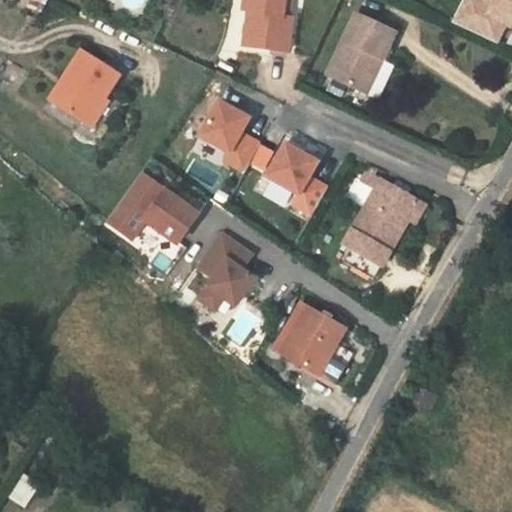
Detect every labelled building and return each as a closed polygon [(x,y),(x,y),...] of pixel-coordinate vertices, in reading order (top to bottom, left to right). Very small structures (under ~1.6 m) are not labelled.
[(49,0),(30,0),(26,8),(40,12),(49,0)] [(251,0),(250,11),(245,46),(286,52),(291,19),(287,18),(289,0),(251,0)] [(511,0),(464,0),(452,23),(480,36),(491,16),(511,26),(511,0)] [(328,76),(379,100),(395,66),(382,61),(395,32),(356,14),(328,76)] [(49,100),(68,112),(100,63),(81,51),(49,100)] [(119,75),(100,63),(68,112),(87,125),(103,99),(119,75)] [(511,76),(505,73),(499,83),(511,90),(511,76)] [(108,102),(103,99),(87,125),(91,128),(108,102)] [(199,138),(229,155),(241,135),(250,120),(219,102),(199,138)] [(241,135),(229,155),(225,163),(244,174),(260,146),(241,135)] [(268,176),(300,195),(311,177),(319,162),(286,143),(268,176)] [(141,174),(107,220),(132,238),(145,219),(178,243),(198,215),(141,174)] [(311,177),(300,195),(294,205),(313,216),(329,188),(311,177)] [(396,178),(391,187),(407,196),(412,187),(396,178)] [(408,219),(418,202),(407,196),(391,187),(380,181),(344,244),(351,248),(343,262),(373,279),(408,219)] [(425,206),(418,202),(408,219),(416,223),(425,206)] [(142,225),(130,243),(167,267),(179,249),(142,225)] [(236,306),(255,278),(243,269),(254,253),(222,231),(197,267),(214,278),(199,298),(216,310),(224,298),(236,306)] [(276,350),(282,353),(308,309),(301,305),(276,350)] [(336,344),(345,330),(308,309),(282,353),(336,385),(354,354),(336,344)] [(438,396),(417,386),(408,403),(429,414),(438,396)] [(34,484),(25,478),(19,488),(27,494),(34,484)] [(27,494),(19,488),(13,498),(21,503),(27,494)]
